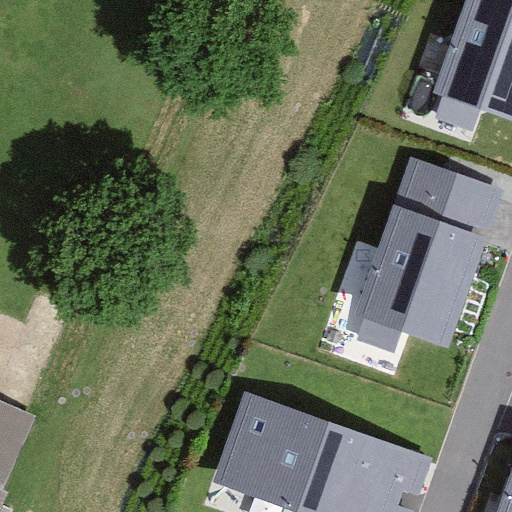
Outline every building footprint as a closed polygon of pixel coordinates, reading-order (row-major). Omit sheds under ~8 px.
[(511,0),(461,0),(432,79),(511,109),(511,0)] [(352,300),(444,334),(501,181),(409,147),(352,300)] [(329,511),(411,511),(433,449),(247,385),(217,473),(329,511)] [(0,396),(0,484),(5,486),(38,414),(0,396)] [(511,511),(511,473),(497,511),(511,511)] [(5,486),(0,484),(0,511),(10,511),(20,492),(5,486)]
